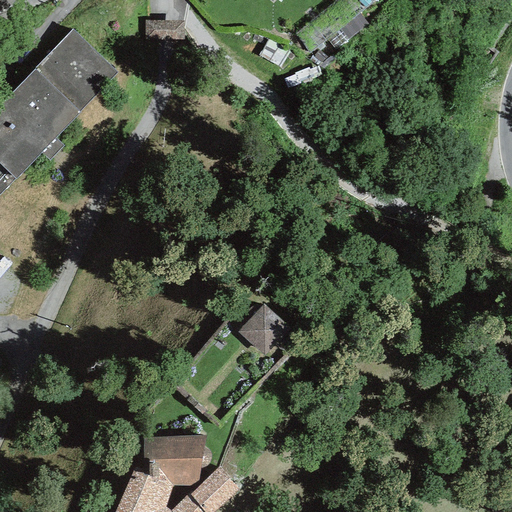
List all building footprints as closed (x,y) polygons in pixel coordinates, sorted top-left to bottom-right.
[(183,22),(145,21),(145,37),(182,38),(183,22)] [(71,29),(0,102),(0,193),(117,72),(71,29)] [(238,279),(264,300),(291,267),(264,246),(238,279)] [(250,318),(238,331),(264,355),(275,343),(281,344),(285,343),(288,339),(289,335),(287,330),(289,328),(262,304),(260,307),(255,305),(249,308),(248,313),(250,318)] [(113,511),(215,511),(238,489),(217,466),(197,485),(206,434),(143,436),(143,468),(134,466),(113,511)]
